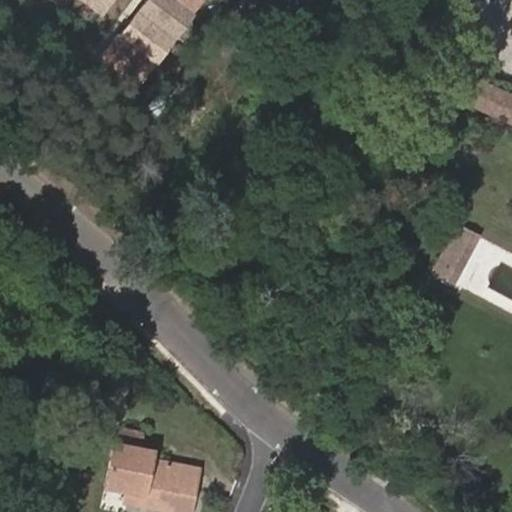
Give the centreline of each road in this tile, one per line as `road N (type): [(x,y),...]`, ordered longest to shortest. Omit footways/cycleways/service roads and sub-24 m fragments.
road 1 (residential): [(0,166),(283,425)]
road 2 (residential): [(283,425),(398,511)]
